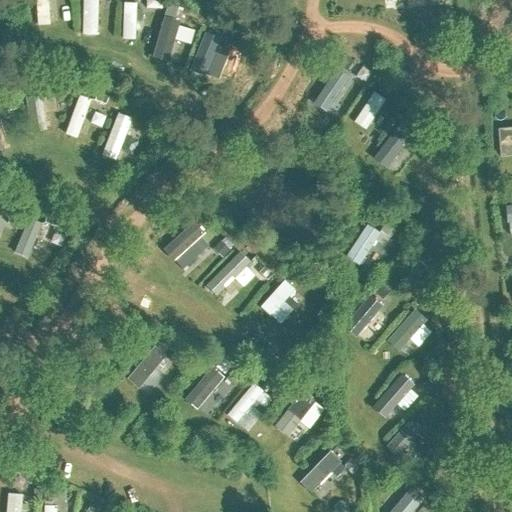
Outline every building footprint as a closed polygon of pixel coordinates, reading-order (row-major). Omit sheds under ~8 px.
[(46,0),(48,39),(63,39),(62,0),(46,0)] [(89,2),(89,37),(103,37),(104,2),(89,2)] [(167,4),(163,18),(174,22),(178,8),(167,4)] [(243,54),(248,43),(235,37),(230,48),(243,54)] [(343,56),(336,67),(346,72),(352,61),(343,56)] [(385,83),(378,94),(384,98),(392,87),(385,83)] [(59,85),(57,95),(65,97),(67,87),(59,85)] [(97,93),(94,101),(107,105),(109,97),(97,93)] [(41,97),(36,111),(39,112),(30,139),(43,143),(57,103),(41,97)] [(319,128),(332,138),(353,107),(340,98),(319,128)] [(0,133),(0,134),(10,130),(3,112),(0,113),(0,133)] [(79,115),(62,158),(79,165),(97,123),(79,115)] [(147,117),(141,131),(149,134),(155,121),(147,117)] [(354,167),(378,143),(369,133),(344,157),(354,167)] [(468,159),(509,156),(508,137),(467,140),(468,159)] [(511,227),(511,211),(475,213),(476,230),(511,227)] [(47,214),(44,223),(56,227),(59,218),(47,214)] [(384,224),(379,231),(389,238),(394,231),(384,224)] [(220,241),(214,248),(224,258),(230,251),(220,241)] [(346,257),(338,241),(315,253),(323,269),(346,257)] [(189,294),(202,302),(217,276),(203,269),(189,294)] [(317,280),(314,287),(325,292),(328,285),(317,280)] [(381,300),(388,292),(379,284),(372,293),(381,300)] [(511,303),(511,284),(480,285),(481,305),(511,303)] [(229,323),(243,305),(233,296),(218,314),(229,323)] [(289,297),(283,303),(292,310),(297,305),(289,297)] [(326,346),(348,312),(331,302),(310,335),(326,346)] [(347,371),(371,353),(363,342),(338,360),(347,371)] [(427,366),(435,357),(429,352),(422,361),(427,366)] [(174,353),(168,360),(178,368),(184,362),(174,353)] [(264,366),(253,378),(259,384),(270,371),(264,366)] [(232,373),(226,379),(236,388),(241,381),(232,373)] [(309,376),(304,382),(313,390),(318,384),(309,376)] [(430,376),(421,384),(429,393),(438,384),(430,376)] [(360,424),(381,390),(365,380),(343,413),(360,424)] [(204,427),(227,393),(216,386),(192,419),(204,427)] [(348,445),(356,461),(388,443),(380,427),(348,445)] [(434,449),(423,452),(425,461),(437,458),(434,449)] [(351,459),(344,466),(353,475),(360,468),(351,459)] [(33,490),(33,503),(42,503),(42,490),(33,490)] [(54,490),(44,490),(44,503),(54,502),(54,490)] [(390,511),(391,511),(378,492),(349,511),(390,511)]
